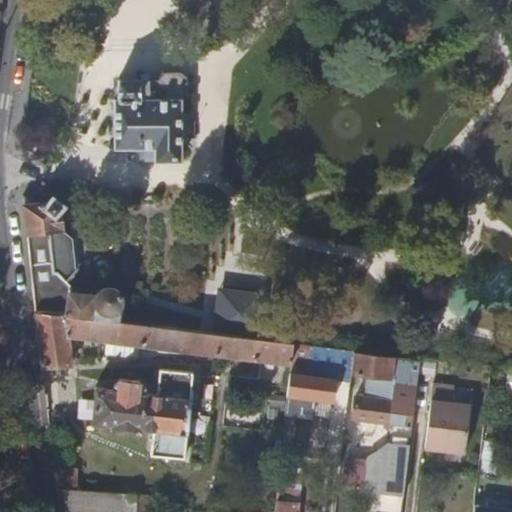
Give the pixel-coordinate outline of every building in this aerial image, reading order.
[(34,70),(32,96),(73,98),(74,72),(34,70)] [(120,80),(120,100),(115,100),(115,149),(155,150),(155,161),(181,161),(181,99),(188,95),(188,77),(182,72),(164,72),(160,80),(120,80)] [(36,313),(119,323),(121,303),(121,300),(120,298),(119,296),(118,294),(116,292),(114,291),(112,290),(109,289),(107,289),(104,290),(102,291),(100,292),(99,293),(71,290),(71,288),(57,275),(55,274),(50,234),(62,232),(59,212),(63,206),(52,198),(49,203),(24,206),(36,313)] [(257,336),(259,295),(216,294),(215,334),(257,336)] [(293,344),(186,331),(119,323),(36,313),(42,367),(72,366),(67,336),(291,363),(293,344)] [(355,351),(293,344),(291,363),(290,373),(335,378),(351,380),(352,373),(355,351)] [(392,378),(394,356),(355,351),(352,373),(392,378)] [(417,384),(420,359),(394,356),(392,378),(391,381),(395,382),(417,384)] [(159,369),(157,386),(144,385),(144,388),(139,382),(121,380),(115,384),(114,391),(95,389),(93,423),(153,429),(151,455),(184,458),(192,373),(159,369)] [(333,400),(335,378),(290,373),(287,395),(333,400)] [(412,425),(417,384),(395,382),(394,396),(380,394),(380,399),(355,397),(352,419),(412,425)] [(466,453),(471,407),(453,405),(455,388),(434,386),(427,448),(466,453)] [(453,405),(471,407),(473,391),(455,388),(453,405)] [(409,447),(411,434),(387,440),(386,444),(409,447)] [(379,460),(408,464),(409,448),(386,446),(380,445),(379,460)] [(347,484),(366,484),(365,456),(346,457),(347,484)] [(77,469),(55,469),(57,488),(78,490),(77,469)] [(298,511),(301,486),(278,484),(275,511),(274,511),(298,511)] [(78,490),(57,488),(60,511),(136,511),(137,495),(78,490)]
